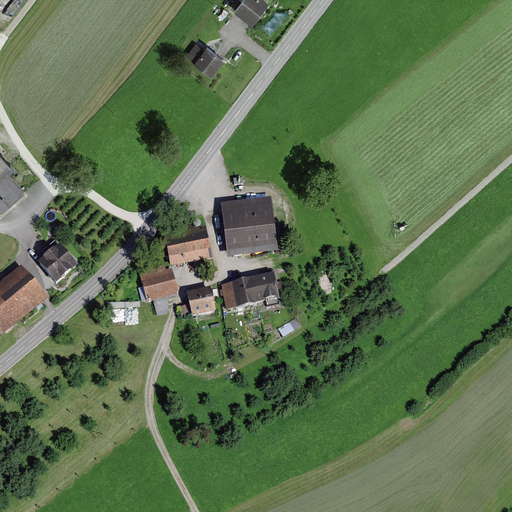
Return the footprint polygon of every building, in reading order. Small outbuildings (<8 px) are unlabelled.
[(270,2),(267,0),(242,0),(234,11),(253,25),(270,2)] [(203,51),(196,45),(187,56),(212,77),(224,63),(206,48),(203,51)] [(8,165),(0,155),(0,211),(22,193),(2,169),(8,165)] [(273,201),(222,206),(228,259),(278,254),(273,201)] [(207,231),(164,239),(170,267),(213,259),(207,231)] [(78,270),(60,247),(39,264),(57,287),(78,270)] [(0,333),(2,337),(47,302),(22,269),(0,286),(0,333)] [(173,272),(142,279),(148,303),(179,296),(173,272)] [(275,278),(223,286),(226,311),(279,302),(275,278)] [(190,305),(181,307),(182,316),(191,314),(191,318),(216,314),(212,291),(188,296),(190,305)] [(284,336),(300,330),(297,322),(281,328),(284,336)]
